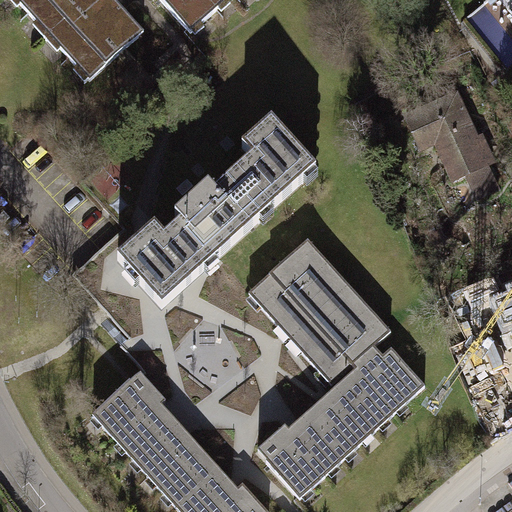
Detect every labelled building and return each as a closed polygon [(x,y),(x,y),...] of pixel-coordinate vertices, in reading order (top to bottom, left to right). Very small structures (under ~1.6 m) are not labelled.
[(143,34),(112,0),(16,0),(89,81),(143,34)] [(167,0),(196,31),(229,0),(167,0)] [(480,142),(460,94),(398,120),(415,159),(436,150),(451,188),(465,182),(475,207),(502,195),(493,173),(497,171),(484,140),(480,142)] [(155,226),(119,257),(160,304),(316,167),(274,120),(234,156),(244,167),(214,194),(204,182),(169,213),(180,225),(166,238),(155,226)] [(311,241),(253,294),(334,383),(392,330),(311,241)] [(385,348),(261,453),(302,501),(426,395),(385,348)] [(271,511),(144,372),(93,418),(178,511),(271,511)]
